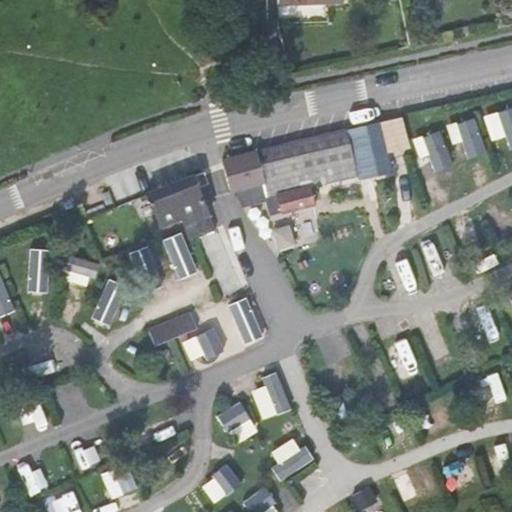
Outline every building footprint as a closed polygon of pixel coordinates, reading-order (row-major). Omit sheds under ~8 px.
[(401,117),(378,123),(385,153),(408,148),(401,117)] [(378,123),(345,130),(296,141),(254,151),(221,160),(230,190),(263,181),(267,197),(277,194),(282,211),(312,204),(308,186),(357,175),(366,173),(367,177),(389,172),(385,153),(378,123)] [(474,149),(457,156),(469,188),(487,181),(474,149)] [(440,154),(420,160),(432,202),(452,196),(440,154)] [(208,183),(203,171),(191,176),(146,194),(159,225),(180,216),(203,207),(196,188),(208,183)] [(203,207),(180,216),(183,226),(189,239),(213,229),(207,216),(203,207)] [(179,277),(198,269),(182,230),(163,238),(179,277)] [(140,272),(157,263),(148,244),(131,253),(140,272)] [(28,290),(49,291),(52,247),(31,246),(28,290)] [(0,312),(15,307),(0,269),(0,268),(0,312)] [(111,325),(128,286),(110,277),(92,316),(111,325)] [(249,295),(228,302),(242,343),(263,335),(249,295)] [(184,315),(148,330),(155,346),(191,330),(184,315)] [(202,358),(224,349),(214,328),(193,337),(202,358)] [(279,373),(251,384),(264,417),(292,407),(279,373)] [(241,400),(220,412),(237,441),(258,429),(241,400)] [(269,452),(285,477),(312,459),(296,434),(269,452)] [(213,500),(242,485),(232,464),(202,480),(213,500)] [(253,511),(283,511),(284,511),(264,485),(244,499),(253,511)]
